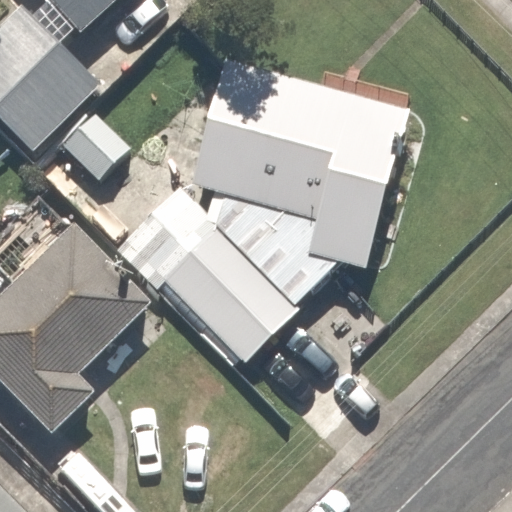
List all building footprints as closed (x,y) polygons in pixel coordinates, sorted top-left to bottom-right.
[(44,0),(45,1),(0,44),(0,122),(29,153),(137,49),(108,19),(128,0),(44,0)] [(114,250),(230,379),(348,272),(371,276),(410,116),(225,72),(201,172),(114,250)] [(100,112),(60,147),(98,190),(138,155),(100,112)] [(156,317),(67,229),(0,297),(0,396),(48,444),(93,397),(86,389),(156,317)] [(0,511),(22,511),(0,490),(0,511)]
